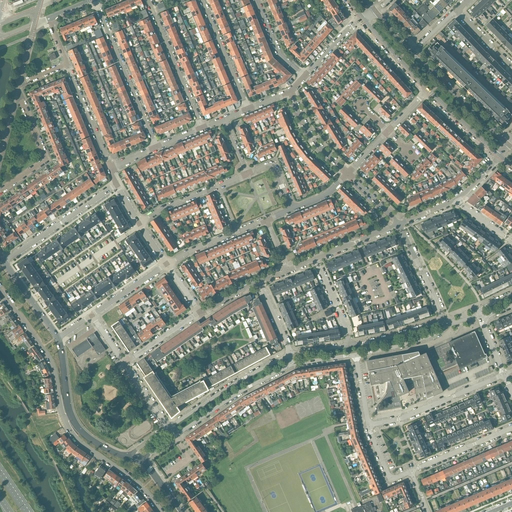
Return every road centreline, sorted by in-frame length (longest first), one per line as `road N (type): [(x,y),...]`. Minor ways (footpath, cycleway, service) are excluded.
road 1 (residential): [(156,147),(94,0)]
road 2 (residential): [(63,418),(53,365),(0,289)]
road 3 (residential): [(368,425),(504,374)]
road 4 (residential): [(290,355),(168,427)]
road 5 (residential): [(202,128),(148,0)]
road 6 (residential): [(3,261),(117,183)]
road 7 (residential): [(174,436),(291,364)]
road 8 (residential): [(0,189),(47,159),(17,85)]
road 9 (residential): [(160,511),(63,418)]
road 10 (tertiary): [(505,145),(411,52)]
